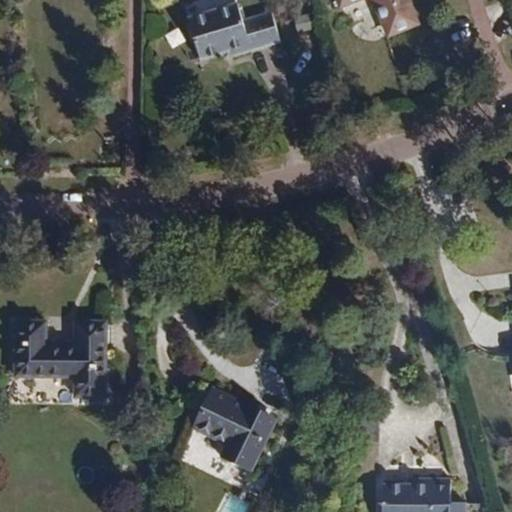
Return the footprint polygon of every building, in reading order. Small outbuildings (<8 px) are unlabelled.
[(417,23),(407,0),(337,0),(341,6),(355,0),(373,0),(388,35),(417,23)] [(229,51),(232,58),(279,43),(270,12),(241,21),(236,3),(186,18),(199,60),(222,53),(229,51)] [(229,51),(222,53),(224,60),(232,58),(229,51)] [(45,323),(15,323),(16,377),(74,377),(74,397),(105,397),(105,323),(75,323),(75,348),(45,348),(45,323)] [(249,472),(275,422),(212,390),(194,427),(228,444),(222,458),(249,472)] [(466,511),(466,501),(449,502),(449,477),(414,477),(414,485),(382,485),(382,511),(466,511)]
